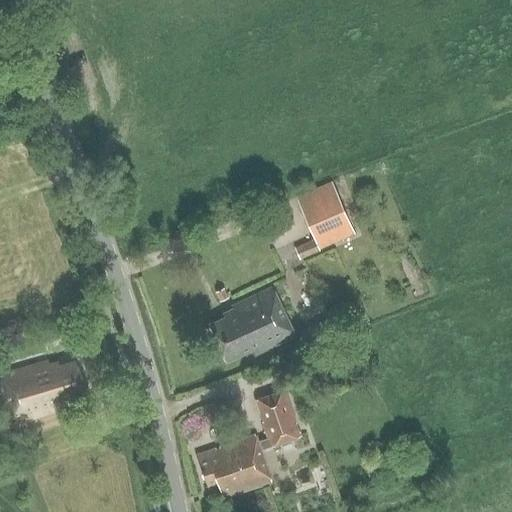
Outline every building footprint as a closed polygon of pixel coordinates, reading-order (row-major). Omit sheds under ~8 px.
[(298,260),(355,235),(332,182),(298,197),(317,239),(293,249),(298,260)] [(226,288),(215,294),(219,302),(230,296),(226,288)] [(225,314),(227,319),(212,326),(226,360),(252,348),(255,356),(295,338),(275,290),(234,308),(235,310),(225,314)] [(306,346),(343,329),(339,320),(337,314),(299,332),(302,338),(306,346)] [(48,361),(0,375),(15,422),(65,407),(63,399),(84,392),(75,361),(58,366),(57,362),(49,365),(48,361)] [(259,441),(257,434),(197,454),(208,488),(219,484),(224,499),(273,483),(263,451),(302,438),(300,431),(298,432),(295,423),(296,423),(285,390),(255,400),(263,422),(261,422),(267,439),(259,441)]
